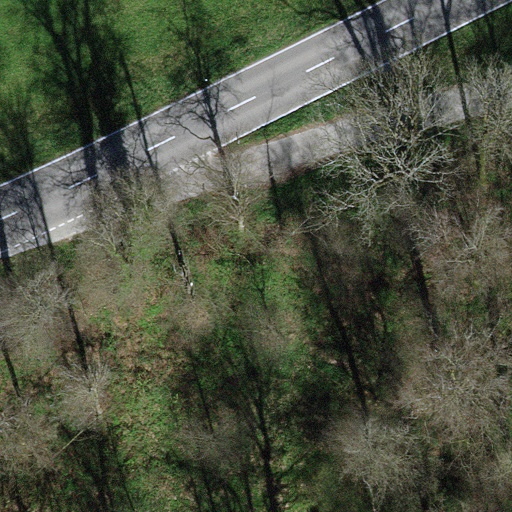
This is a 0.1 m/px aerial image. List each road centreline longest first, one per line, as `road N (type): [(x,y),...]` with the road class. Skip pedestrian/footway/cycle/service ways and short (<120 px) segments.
road 1 (unclassified): [(511,93),(211,176),(155,181),(104,172)]
road 2 (secondary): [(104,172),(443,0)]
